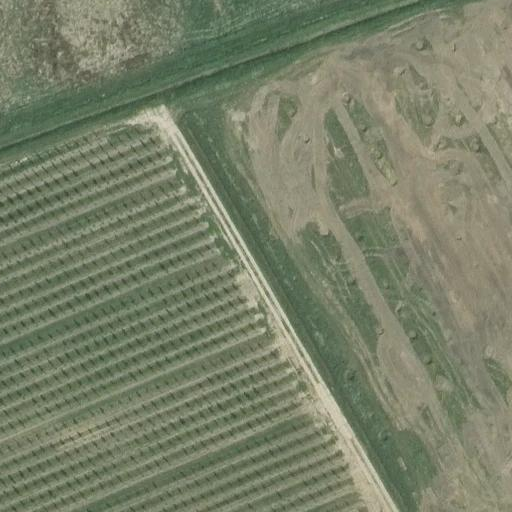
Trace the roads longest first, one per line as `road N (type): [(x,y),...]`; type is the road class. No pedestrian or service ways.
road 1 (track): [(386,511),(152,108),(0,161)]
road 2 (track): [(449,0),(152,108)]
